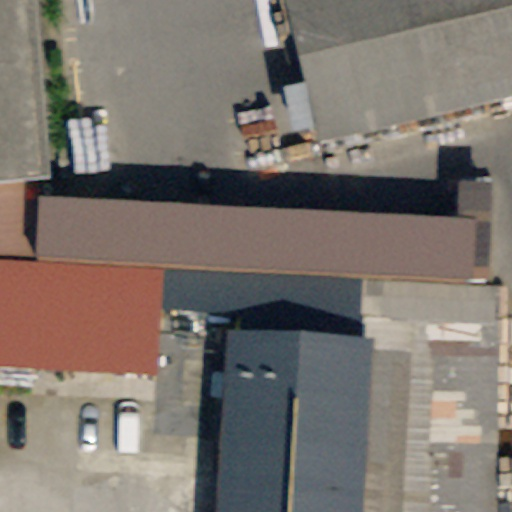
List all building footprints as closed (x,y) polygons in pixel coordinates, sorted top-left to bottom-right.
[(33,0),(0,0),(0,181),(41,178),(48,178),(33,0)] [(511,0),(290,0),(323,142),(511,97),(511,0)] [(41,178),(0,181),(0,262),(37,264),(37,259),(40,199),(41,178)] [(474,222),(40,199),(37,259),(471,282),(474,222)] [(0,262),(0,369),(160,378),(165,270),(37,264),(0,262)] [(373,341),(223,332),(213,511),(363,511),(372,352),(373,341)] [(402,511),(411,354),(372,352),(363,511),(402,511)]
